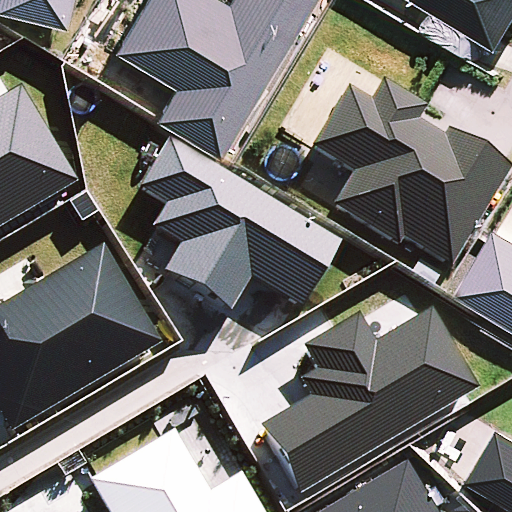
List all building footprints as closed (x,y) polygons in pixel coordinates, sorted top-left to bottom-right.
[(0,0),(0,12),(61,27),(67,0),(0,0)] [(216,157),(309,0),(227,0),(225,3),(220,0),(141,0),(110,52),(171,88),(152,120),(216,157)] [(511,0),(408,0),(499,56),(511,34),(511,0)] [(0,219),(71,178),(16,84),(0,93),(0,219)] [(441,275),(500,176),(439,140),(435,146),(409,131),(419,115),(375,89),(362,110),(339,97),(303,157),(344,182),(324,217),(389,256),(394,248),(441,275)] [(158,267),(224,307),(245,272),(297,303),(337,238),(164,134),(134,185),(159,200),(144,224),(174,242),(158,267)] [(511,243),(491,231),(451,297),(511,333),(511,243)] [(0,417),(6,428),(156,339),(98,243),(0,300),(0,417)] [(369,340),(420,308),(406,284),(356,315),(369,340)] [(302,394),(254,422),(295,492),(472,385),(427,304),(420,308),(369,340),(356,315),(354,312),(296,343),(309,365),(292,376),(302,394)] [(511,439),(497,430),(467,480),(511,508),(511,439)] [(443,511),(411,457),(314,511),(443,511)]
